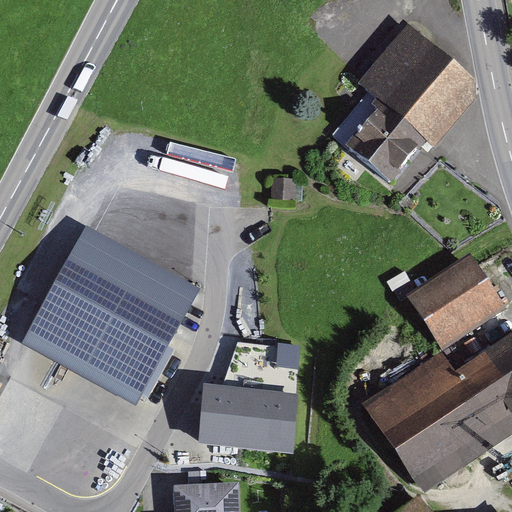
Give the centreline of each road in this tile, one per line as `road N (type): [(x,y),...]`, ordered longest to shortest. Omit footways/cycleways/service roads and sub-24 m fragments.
road 1 (residential): [(223,231),(218,305),(204,347),(114,511)]
road 2 (secondary): [(117,0),(0,221)]
road 3 (tertiary): [(511,161),(478,0)]
